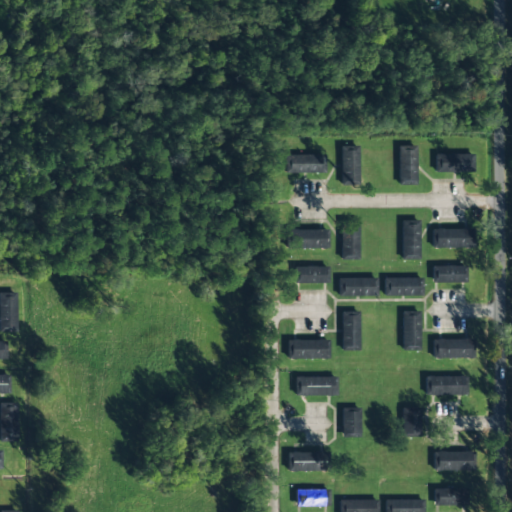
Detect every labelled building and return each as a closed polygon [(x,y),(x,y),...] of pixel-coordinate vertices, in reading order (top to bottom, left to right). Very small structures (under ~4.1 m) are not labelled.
[(357,146),(339,146),(339,185),(357,185),(357,146)] [(415,185),(414,146),(396,146),(396,185),(415,185)] [(324,173),(323,154),(284,155),(285,174),(324,173)] [(433,155),(433,172),(472,172),(472,154),(433,155)] [(357,221),(339,222),(340,260),(358,260),(357,221)] [(418,221),(399,221),(400,260),(419,260),(418,221)] [(327,248),(327,229),(285,230),(285,249),(327,248)] [(473,247),(472,229),(430,229),(430,248),(473,247)] [(327,267),(293,266),(293,283),(327,283),(327,267)] [(430,283),(465,283),(465,266),(431,266),(430,283)] [(376,278),(337,278),(337,296),(376,296),(376,278)] [(421,278),(382,278),(382,296),(421,296),(421,278)] [(15,292),(0,292),(0,331),(15,331),(15,292)] [(358,350),(358,311),(339,311),(340,351),(358,350)] [(418,351),(419,311),(401,311),(400,351),(418,351)] [(473,358),(473,339),(431,340),(431,359),(473,358)] [(285,340),(286,359),(328,359),(327,340),(285,340)] [(0,374),(0,393),(8,393),(8,375),(0,374)] [(424,376),(423,394),(465,395),(465,377),(424,376)] [(293,377),(293,396),(335,396),(334,377),(293,377)] [(0,402),(0,442),(16,442),(15,402),(0,402)] [(418,437),(418,408),(400,407),(400,437),(418,437)] [(358,408),(340,408),(340,437),(359,437),(358,408)] [(432,471),(474,470),(473,451),(432,452),(432,471)] [(319,453),(286,452),(286,471),(319,471),(319,453)] [(431,489),(432,506),(465,505),(465,488),(431,489)] [(328,490),(294,489),(293,506),(328,507),(328,490)] [(337,500),(337,511),(376,511),(376,499),(337,500)] [(422,511),(422,499),(383,500),(383,511),(422,511)]
